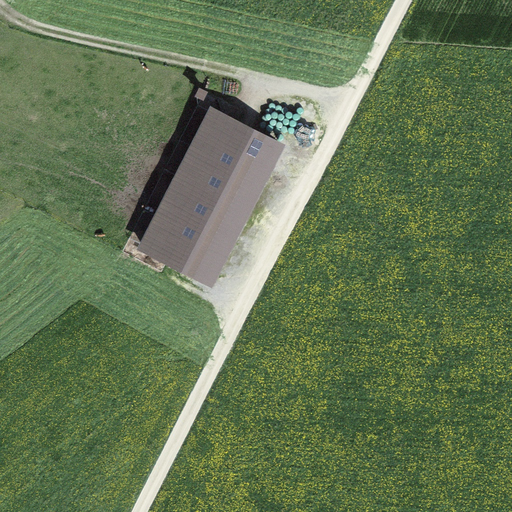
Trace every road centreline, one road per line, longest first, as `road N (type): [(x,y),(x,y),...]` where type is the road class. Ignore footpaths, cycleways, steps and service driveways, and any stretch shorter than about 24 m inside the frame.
road 1 (track): [(131,511),(402,0)]
road 2 (track): [(0,5),(55,33),(350,98)]
